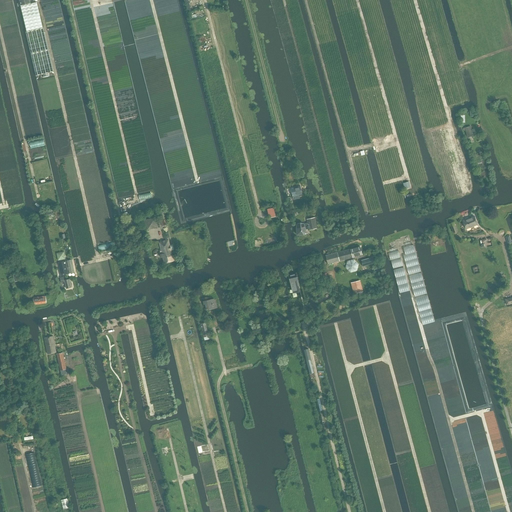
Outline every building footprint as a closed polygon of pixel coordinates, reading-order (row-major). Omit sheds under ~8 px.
[(29,0),(19,0),(27,31),(43,28),(37,2),(30,4),(29,0)] [(27,32),(26,32),(36,76),(53,72),(43,28),(27,31),(27,32)] [(464,128),(467,138),(474,136),(471,126),(464,128)] [(298,196),(302,195),(300,185),(290,188),(292,196),(292,198),(298,196)] [(477,225),(474,216),(469,218),(467,217),(465,218),(464,220),(463,221),(466,229),(477,225)] [(309,230),(317,228),(315,217),(307,219),(308,223),(306,223),(306,224),(304,224),(304,223),(297,223),(296,227),(296,235),(303,235),(306,233),(306,230),(309,229),(309,230)] [(155,218),(145,220),(148,229),(157,227),(155,218)] [(159,242),(164,263),(175,261),(174,256),(173,256),(171,251),(169,241),(169,240),(159,242)] [(326,255),(328,264),(362,255),(360,246),(326,255)] [(56,253),(58,261),(65,259),(64,252),(56,253)] [(361,260),(363,266),(374,263),(373,257),(361,260)] [(345,268),(350,273),(357,271),(358,264),(354,259),(347,261),(345,268)] [(58,263),(61,277),(60,278),(61,283),(65,282),(66,289),(71,287),(69,279),(64,280),(63,275),(68,274),(66,261),(58,263)] [(296,274),(289,276),(290,281),(291,281),(294,293),(299,291),(297,280),(296,274)] [(351,283),(354,294),(363,291),(360,280),(351,283)] [(33,298),(34,305),(46,303),(45,296),(33,298)] [(208,310),(217,308),(216,303),(215,303),(214,299),(203,301),(204,304),(205,304),(207,311),(208,310)] [(201,324),(204,337),(209,336),(205,322),(201,324)] [(44,338),(48,354),(56,352),(53,336),(44,338)] [(57,354),(60,371),(66,369),(63,352),(57,354)] [(61,500),(63,509),(69,508),(67,498),(61,500)]
